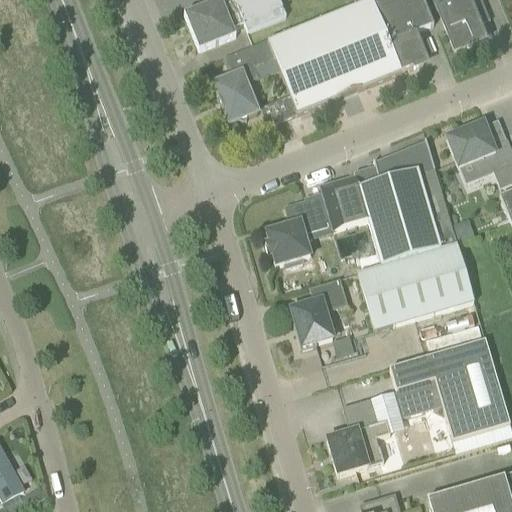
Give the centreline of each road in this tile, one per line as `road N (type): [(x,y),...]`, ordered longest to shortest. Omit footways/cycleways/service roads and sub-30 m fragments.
road 1 (unclassified): [(208,198),(511,75)]
road 2 (unclassified): [(302,511),(208,198)]
road 3 (unclassified): [(208,198),(132,0)]
road 4 (tertiary): [(205,423),(152,219)]
road 5 (tertiary): [(125,228),(205,423)]
road 6 (tertiary): [(90,77),(106,177),(125,228)]
road 7 (tertiary): [(152,219),(90,77)]
